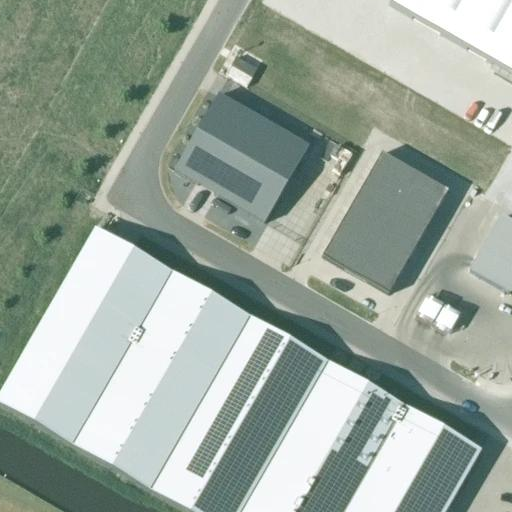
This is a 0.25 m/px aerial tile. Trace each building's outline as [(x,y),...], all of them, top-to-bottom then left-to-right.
[(218,98),(174,174),(264,226),(308,150),(218,98)] [(401,196),(411,179),(377,159),(367,177),(401,196)] [(391,214),(401,196),(367,177),(357,194),(391,214)] [(444,198),(411,179),(401,196),(434,216),(444,198)] [(381,231),(391,214),(357,194),(347,211),(381,231)] [(434,216),(401,196),(391,214),(424,233),(434,216)] [(371,248),(381,231),(347,211),(337,229),(371,248)] [(424,233),(391,214),(381,231),(414,250),(424,233)] [(511,227),(500,221),(469,275),(508,297),(511,290),(511,227)] [(361,266),(371,248),(337,229),(327,246),(361,266)] [(414,250),(381,231),(371,248),(404,268),(414,250)] [(95,232),(0,397),(0,408),(151,496),(179,511),(446,511),(480,454),(251,322),(95,232)] [(351,283),(361,266),(327,246),(317,263),(351,283)] [(404,268),(371,248),(361,266),(394,285),(404,268)] [(394,285),(361,266),(351,283),(385,302),(394,285)]
